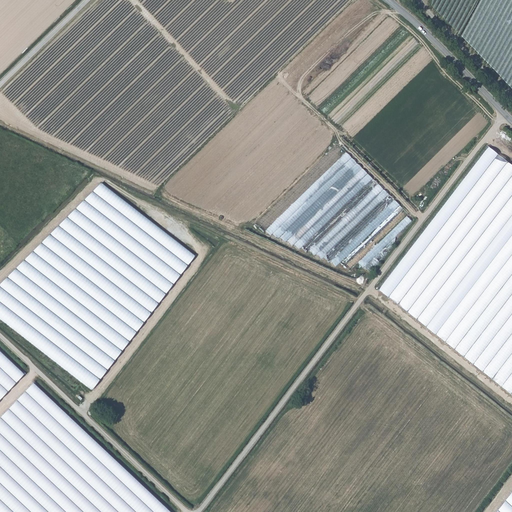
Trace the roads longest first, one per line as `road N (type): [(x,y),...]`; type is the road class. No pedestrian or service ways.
road 1 (track): [(504,114),(198,511)]
road 2 (track): [(0,332),(186,511)]
road 3 (tertiary): [(511,121),(388,0)]
road 4 (unclassified): [(0,85),(87,0)]
